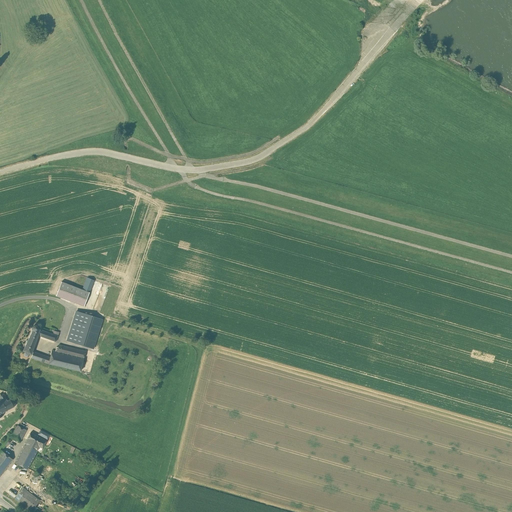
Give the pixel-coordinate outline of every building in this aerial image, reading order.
[(94,281),(87,278),(82,290),(89,293),(94,281)] [(76,288),(61,282),(56,296),(84,307),(89,293),(82,290),(76,288)] [(93,349),(102,320),(91,316),(82,345),(93,349)] [(35,326),(34,326),(33,326),(32,327),(32,328),(31,328),(31,329),(31,330),(31,331),(32,331),(27,341),(26,340),(25,342),(27,342),(23,351),(31,354),(38,335),(40,330),(39,330),(39,329),(38,329),(38,328),(37,327),(36,326),(35,326)] [(50,333),(40,330),(38,335),(56,342),(58,336),(52,334),(50,333)] [(85,351),(59,345),(58,348),(56,347),(55,351),(84,358),(85,351)] [(55,351),(52,350),(50,358),(48,364),(58,366),(62,367),(66,368),(80,371),(84,358),(55,351)] [(50,358),(33,352),(31,358),(48,364),(50,358)] [(0,399),(0,400),(0,417),(1,417),(2,417),(1,417),(0,415),(0,414),(0,413),(3,413),(3,414),(4,413),(3,412),(6,411),(6,412),(7,412),(7,411),(6,410),(10,408),(11,409),(11,408),(13,407),(14,407),(13,406),(14,404),(15,404),(15,403),(14,403),(13,401),(14,400),(13,400),(13,401),(10,400),(10,399),(9,399),(9,400),(7,401),(6,398),(6,397),(5,397),(4,394),(2,395),(1,394),(0,394),(0,398),(0,399)] [(26,430),(17,425),(12,434),(11,437),(20,442),(26,430)] [(46,440),(30,432),(27,439),(28,440),(25,444),(37,450),(40,452),(46,440)] [(37,450),(25,444),(18,459),(17,459),(15,463),(28,469),(37,450)] [(8,465),(0,459),(0,475),(4,470),(8,465)] [(0,485),(9,474),(4,470),(0,475),(0,485)] [(39,500),(23,487),(14,498),(30,511),(39,500)]
